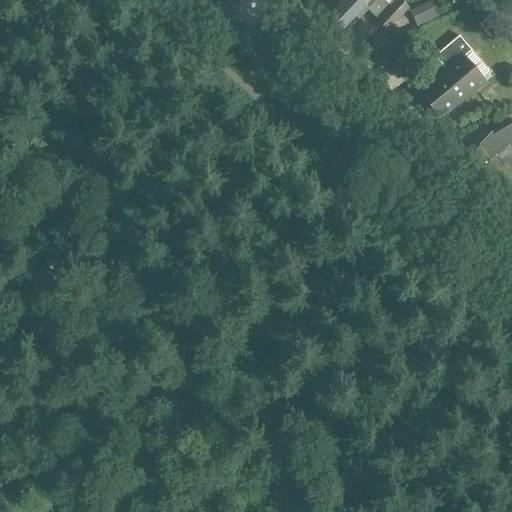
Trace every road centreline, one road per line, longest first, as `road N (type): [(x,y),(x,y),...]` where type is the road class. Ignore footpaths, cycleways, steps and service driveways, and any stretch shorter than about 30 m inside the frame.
road 1 (track): [(0,74),(367,511)]
road 2 (unclassified): [(511,264),(218,0)]
